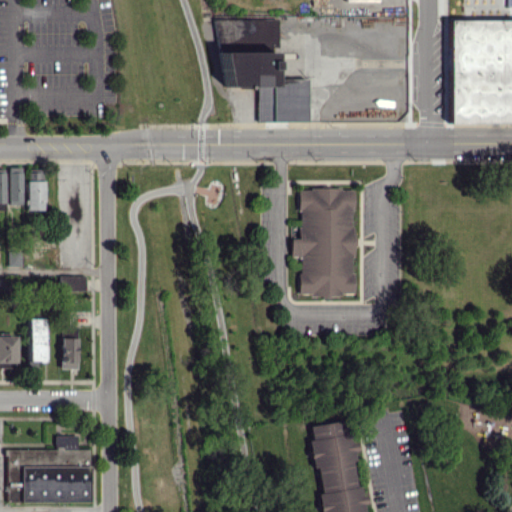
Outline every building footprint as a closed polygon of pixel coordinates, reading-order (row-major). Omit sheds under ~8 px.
[(447,122),(483,121),(483,113),(485,113),(485,106),(491,106),(491,115),(498,115),(498,121),(511,120),(511,20),(511,8),(464,8),(464,19),(446,20),(447,122)] [(304,120),(304,78),(270,79),(270,49),(275,49),(274,18),(217,19),(218,86),(255,85),(256,121),(304,120)] [(20,204),(20,166),(5,166),(6,204),(20,204)] [(41,209),(41,171),(24,171),(24,209),(41,209)] [(294,189),(309,189),(309,185),(341,185),(341,190),(349,191),(349,292),(295,292),(295,271),(299,271),(299,255),(288,255),(288,238),(298,238),(298,211),(294,211),(294,189)] [(82,289),(82,274),(57,275),(58,290),(82,289)] [(25,362),(42,362),(42,317),(25,318),(25,362)] [(74,368),(75,326),(59,325),(58,368),(74,368)] [(0,367),(14,367),(13,335),(0,335),(0,367)] [(317,511),(360,511),(359,504),(365,503),(364,493),(356,494),(350,451),(346,419),(307,424),(309,439),(307,439),(317,511)] [(53,448),(3,449),(4,502),(87,501),(87,448),(75,448),(75,434),(53,434),(53,448)]
